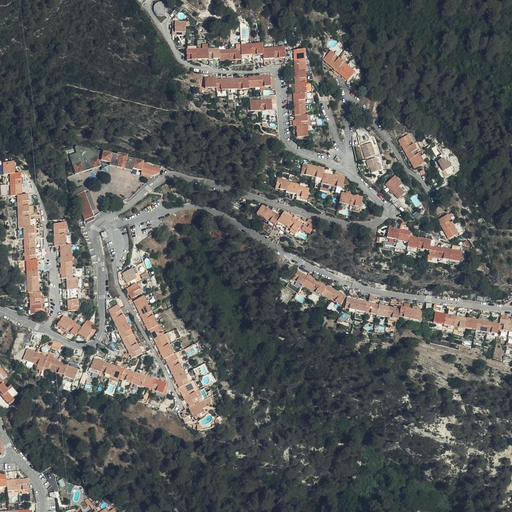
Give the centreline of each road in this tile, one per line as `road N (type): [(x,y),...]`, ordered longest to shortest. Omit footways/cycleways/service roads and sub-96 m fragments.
road 1 (residential): [(113,222),(204,206),(351,285),(511,308)]
road 2 (residential): [(104,219),(176,175),(319,219),(366,225),(384,209),(340,167)]
road 3 (residential): [(340,167),(288,148),(274,70),(186,65),(161,27)]
road 4 (residential): [(113,222),(117,286),(180,406)]
road 5 (residential): [(340,167),(348,98),(427,192)]
road 6 (residential): [(44,330),(74,345),(98,340),(101,263),(93,232),(104,219)]
